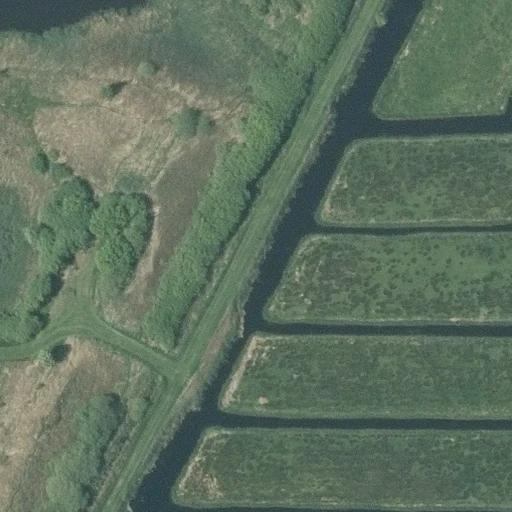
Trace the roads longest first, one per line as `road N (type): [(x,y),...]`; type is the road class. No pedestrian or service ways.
road 1 (track): [(180,364),(371,0)]
road 2 (track): [(0,354),(28,356),(71,307),(180,364)]
road 3 (track): [(180,364),(107,511)]
